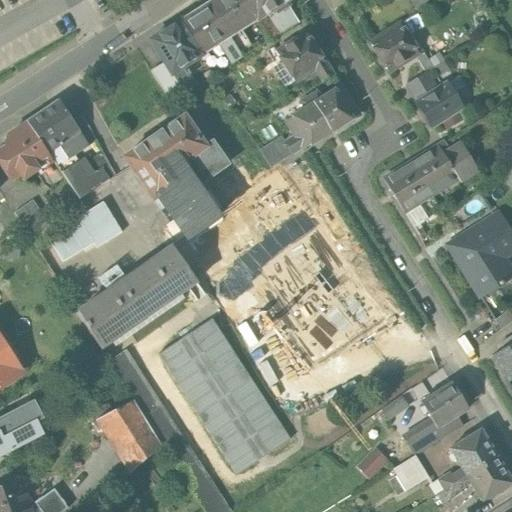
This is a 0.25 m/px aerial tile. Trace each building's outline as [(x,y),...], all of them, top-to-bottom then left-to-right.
[(215,0),(209,4),(229,37),(240,30),(256,19),(257,19),(245,0),(215,0)] [(245,0),(257,19),(256,19),(257,20),(266,15),(275,9),(277,13),(288,6),(286,2),(289,0),(245,0)] [(209,4),(182,22),(181,21),(201,55),(210,49),(219,43),(229,37),(209,4)] [(278,35),(266,15),(257,20),(270,41),(278,35)] [(181,21),(151,41),(184,94),(196,86),(187,73),(185,74),(182,68),(202,56),(201,55),(181,21)] [(399,25),(369,45),(388,75),(419,56),(399,25)] [(250,46),(240,30),(229,37),(239,52),(250,46)] [(325,65),(306,34),(294,42),(291,38),(284,42),(287,46),(275,53),(294,84),(314,71),(325,65)] [(229,37),(219,43),(232,64),(243,57),(239,52),(229,37)] [(210,49),(201,55),(202,56),(209,66),(218,61),(210,49)] [(325,65),(314,71),(322,83),(332,76),(325,65)] [(426,74),(407,86),(418,104),(437,92),(426,74)] [(418,104),(416,105),(430,129),(462,109),(447,86),(437,92),(418,104)] [(340,88),(320,100),(316,94),(308,98),(330,134),(357,117),(340,88)] [(304,110),(285,122),(302,149),(303,150),(330,134),(308,98),(300,103),(304,110)] [(58,103),(27,123),(48,154),(78,134),(58,103)] [(160,134),(159,132),(147,141),(148,143),(124,160),(153,201),(157,198),(186,240),(218,218),(196,187),(227,165),(212,144),(206,148),(185,117),(160,134)] [(27,123),(6,137),(5,144),(6,146),(0,150),(0,167),(9,181),(11,180),(9,177),(16,172),(22,181),(38,170),(35,166),(48,158),(51,162),(53,161),(48,154),(27,123)] [(294,137),(285,143),(281,137),(272,143),(283,160),(302,149),(294,137)] [(272,143),(259,151),(270,169),(283,160),(272,143)] [(437,148),(410,165),(430,197),(456,181),(456,182),(472,172),(459,150),(444,159),(437,148)] [(92,154),(66,168),(81,196),(107,183),(92,154)] [(410,165),(383,181),(403,214),(430,197),(410,165)] [(33,201),(14,213),(26,231),(45,219),(33,201)] [(103,202),(46,237),(61,262),(92,244),(95,249),(122,233),(103,202)] [(511,238),(498,217),(450,247),(481,296),(500,284),(501,287),(505,285),(492,265),(511,252),(511,238)] [(172,249),(77,314),(100,350),(196,283),(172,249)] [(511,308),(494,321),(501,331),(511,323),(511,308)] [(511,336),(501,343),(505,349),(492,356),(508,383),(511,380),(511,336)] [(0,386),(20,374),(0,343),(0,386)] [(452,385),(422,404),(431,420),(411,432),(417,442),(468,411),(452,385)] [(31,402),(0,418),(0,458),(44,436),(37,423),(41,422),(41,421),(43,420),(34,402),(31,403),(31,402)] [(133,402),(95,422),(130,475),(160,446),(133,402)] [(481,432),(450,451),(462,470),(452,477),(456,484),(497,458),(481,432)] [(418,454),(395,467),(409,490),(432,477),(418,454)] [(511,482),(497,458),(456,484),(460,491),(471,484),(483,505),(511,487),(511,482)] [(450,474),(411,498),(417,507),(444,491),(456,484),(452,477),(450,474)] [(21,479),(0,487),(0,511),(60,511),(68,507),(61,499),(52,488),(46,493),(45,492),(33,501),(35,504),(31,507),(21,479)] [(456,484),(444,491),(450,501),(462,494),(460,491),(456,484)]
